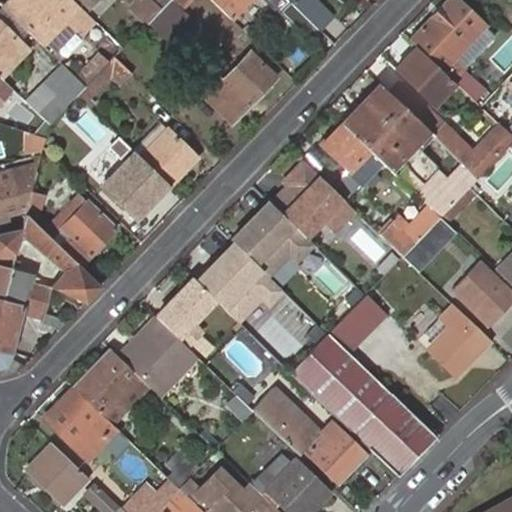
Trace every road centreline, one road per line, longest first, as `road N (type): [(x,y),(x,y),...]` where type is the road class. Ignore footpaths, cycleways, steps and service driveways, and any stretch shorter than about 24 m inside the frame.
road 1 (residential): [(402,0),(0,419)]
road 2 (tertiary): [(395,511),(511,393)]
